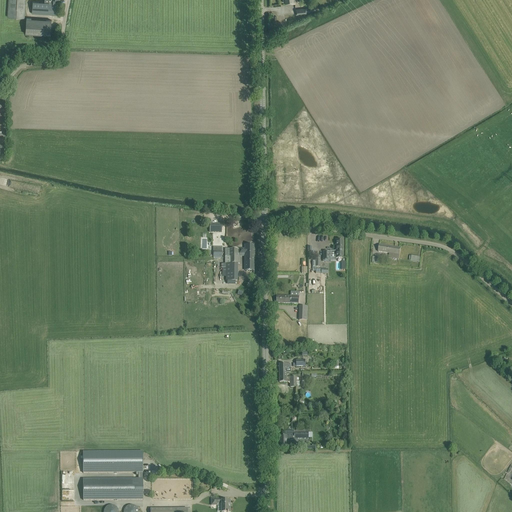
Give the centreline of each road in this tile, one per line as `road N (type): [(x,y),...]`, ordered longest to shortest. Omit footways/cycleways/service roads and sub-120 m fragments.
road 1 (tertiary): [(267,511),(264,223)]
road 2 (unclassified): [(511,304),(441,245),(264,223)]
road 3 (tertiary): [(264,223),(260,0)]
road 4 (unclassified): [(0,87),(24,65),(55,60),(68,0)]
